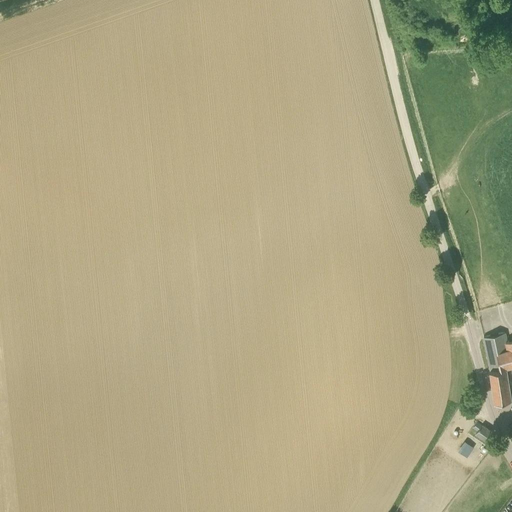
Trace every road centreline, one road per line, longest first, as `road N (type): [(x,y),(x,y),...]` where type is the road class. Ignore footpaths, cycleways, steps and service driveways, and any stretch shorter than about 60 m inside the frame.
road 1 (unclassified): [(466,317),(415,164),(374,0)]
road 2 (residential): [(511,452),(466,317)]
